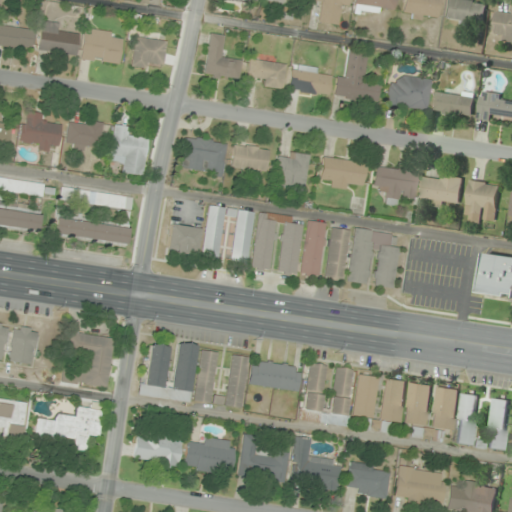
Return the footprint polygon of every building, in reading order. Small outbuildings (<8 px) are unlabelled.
[(339,5),(348,6),(348,0),(311,0),(311,1),(321,3),(318,22),(336,24),(339,5)] [(395,0),(354,0),(354,11),(383,14),(384,6),(395,8),(395,0)] [(410,19),(427,21),(428,14),(438,15),(439,0),(403,0),(402,11),(411,12),(410,19)] [(446,0),(444,19),(485,24),(487,3),(465,0),(446,0)] [(496,11),(492,38),(511,40),(511,8),(511,13),(496,11)] [(60,23),(41,21),(38,50),(76,55),(78,34),(59,32),(60,23)] [(0,45),(30,49),(33,30),(0,25),(0,45)] [(118,64),(122,35),(84,29),(80,59),(118,64)] [(239,80),(242,60),(222,57),(225,35),(208,33),(203,76),(239,80)] [(163,63),(165,40),(133,38),(131,67),(150,68),(151,61),(163,63)] [(377,103),(380,83),(363,81),(367,51),(350,49),(346,77),(336,76),(333,97),(377,103)] [(285,63),(248,60),(247,84),(283,86),(285,63)] [(288,90),(328,96),(332,71),(292,65),(288,90)] [(428,111),(431,79),(398,75),(397,84),(388,83),(385,106),(428,111)] [(473,117),(475,95),(436,90),(434,112),(473,117)] [(477,118),(498,122),(499,116),(511,117),(511,97),(482,92),(477,118)] [(10,122),(0,121),(0,118),(1,108),(0,107),(0,142),(8,143),(10,122)] [(58,123),(42,123),(42,113),(20,113),(20,147),(58,147),(58,123)] [(98,151),(102,124),(68,119),(64,146),(98,151)] [(108,161),(119,163),(118,173),(143,176),(148,139),(129,137),(130,127),(113,124),(108,161)] [(222,176),(227,142),(183,136),(179,169),(222,176)] [(269,149),(233,144),(230,170),(265,174),(269,149)] [(309,155),(288,152),(287,159),(277,158),(273,187),(304,192),(309,155)] [(351,182),(362,183),(365,163),(322,157),(319,176),(329,177),(328,187),(350,190),(351,182)] [(418,172),(375,166),(372,186),(381,187),(380,197),(414,202),(418,172)] [(421,204),(461,205),(461,176),(422,175),(421,204)] [(54,183),(0,178),(0,191),(53,196),(54,183)] [(496,207),(500,185),(471,181),(466,212),(486,215),(487,205),(496,207)] [(130,211),(132,196),(60,187),(58,202),(130,211)] [(200,257),(218,259),(225,208),(208,205),(200,257)] [(40,212),(0,207),(0,225),(38,230),(40,212)] [(254,212),(236,210),(230,261),(248,263),(254,212)] [(251,267),(269,270),(277,215),(259,212),(251,267)] [(53,235),(126,245),(128,228),(56,217),(53,235)] [(300,274),(318,277),(326,223),(307,220),(300,274)] [(277,272),(296,274),(302,225),(283,223),(277,272)] [(198,227),(169,224),(166,252),(196,255),(198,227)] [(348,230),(330,227),(323,278),(341,281),(348,230)] [(346,282),(369,284),(369,286),(393,289),(399,246),(391,245),(393,234),(353,229),(346,282)] [(482,293),(511,296),(511,257),(486,254),(482,293)] [(0,359),(2,360),(8,325),(0,323),(0,359)] [(32,364),(36,329),(13,326),(8,362),(32,364)] [(113,338),(67,331),(64,354),(83,357),(81,371),(62,368),(60,381),(106,388),(113,338)] [(189,402),(196,345),(173,342),(172,346),(148,343),(141,396),(189,402)] [(241,408),(247,357),(230,355),(225,397),(213,395),(218,353),(200,350),(193,401),(241,408)] [(249,384),(298,390),(301,367),(252,361),(249,384)] [(326,367),(308,364),(301,420),(319,422),(326,367)] [(329,417),(338,419),(338,424),(346,425),(352,370),(335,368),(329,417)] [(362,418),(361,428),(370,429),(378,378),(359,375),(352,416),(362,418)] [(406,382),(385,379),(377,431),(388,432),(389,422),(399,424),(406,382)] [(425,426),(430,386),(410,383),(405,423),(425,426)] [(458,390),(437,388),(433,428),(454,430),(458,390)] [(471,446),(479,397),(464,394),(456,443),(471,446)] [(25,402),(0,399),(0,427),(2,428),(2,436),(21,438),(25,402)] [(488,449),(504,450),(509,400),(493,399),(488,449)] [(101,410),(76,407),(75,416),(55,414),(54,420),(35,418),(33,437),(73,441),(72,449),(85,451),(86,435),(98,436),(101,410)] [(178,467),(181,439),(136,433),(132,461),(178,467)] [(237,475),(284,482),(288,453),(257,448),(258,436),(243,434),(237,475)] [(185,442),(182,468),(230,475),(235,441),(203,437),(203,445),(185,442)] [(337,489),(340,462),(308,458),(310,439),(296,437),(290,484),(337,489)] [(389,468),(349,462),(345,487),(366,490),(366,496),(385,498),(389,468)] [(441,505),(445,473),(398,467),(393,499),(441,505)] [(465,511),(495,511),(498,485),(460,480),(459,488),(449,486),(446,510),(465,511)]
